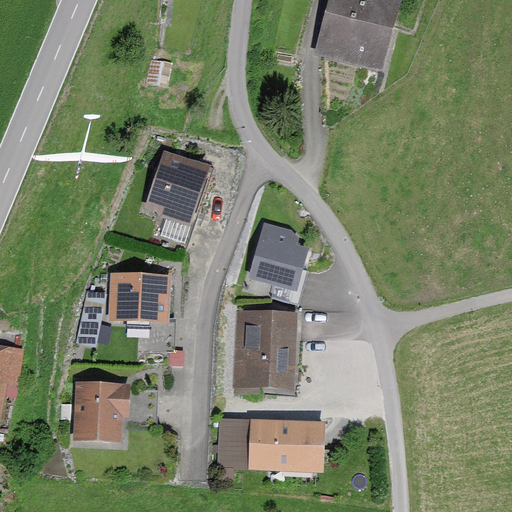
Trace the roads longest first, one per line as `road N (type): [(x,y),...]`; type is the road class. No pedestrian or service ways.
road 1 (unclassified): [(511,295),(377,329),(325,219),(263,153)]
road 2 (unclassified): [(198,474),(208,306),(263,153)]
road 3 (secondary): [(79,0),(0,190)]
road 4 (unclassified): [(263,153),(238,96),(243,0)]
